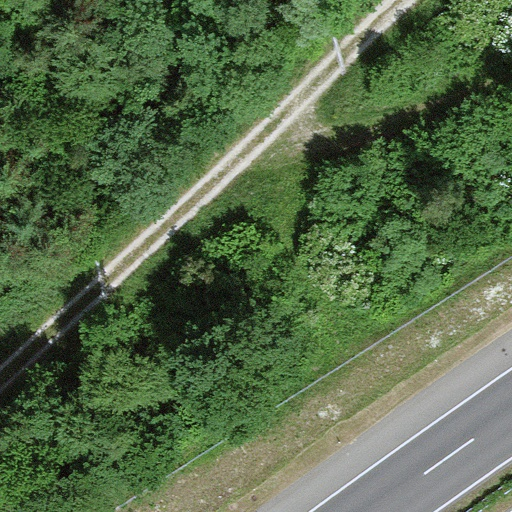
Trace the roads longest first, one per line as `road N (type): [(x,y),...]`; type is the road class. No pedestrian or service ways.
road 1 (track): [(0,381),(400,0)]
road 2 (motorway): [(511,412),(371,511)]
